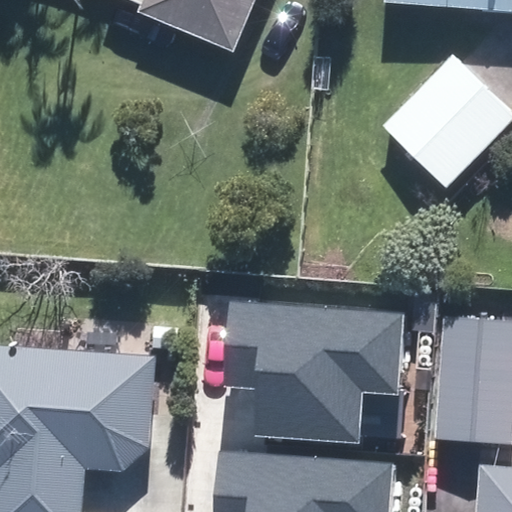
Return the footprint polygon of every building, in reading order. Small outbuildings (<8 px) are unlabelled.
[(234,49),(255,0),(145,0),(141,9),(234,49)] [(511,0),(388,0),(511,9),(511,0)] [(379,125),(383,52),(326,48),(322,122),(379,125)] [(387,121),(449,185),(511,123),(511,119),(452,58),(387,121)] [(228,305),(222,384),(260,386),(257,435),(358,441),(361,391),(397,393),(402,317),(228,305)] [(511,434),(511,422),(511,328),(454,323),(445,429),(511,434)] [(159,358),(0,345),(0,511),(85,511),(88,466),(125,469),(152,446),(159,358)] [(217,455),(212,511),(387,511),(391,467),(217,455)] [(511,511),(511,463),(486,462),(481,511),(511,511)]
